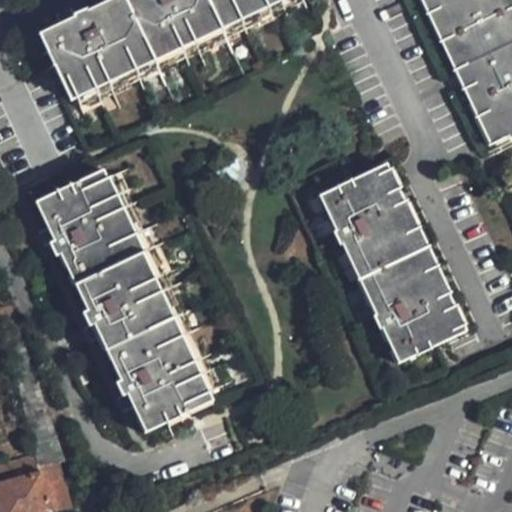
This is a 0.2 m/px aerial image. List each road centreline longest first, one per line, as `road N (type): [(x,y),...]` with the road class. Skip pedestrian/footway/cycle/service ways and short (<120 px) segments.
road 1 (residential): [(361,0),(433,153),(417,175),(495,339)]
road 2 (residential): [(511,385),(199,511)]
road 3 (residential): [(0,237),(100,447),(137,465),(194,447)]
